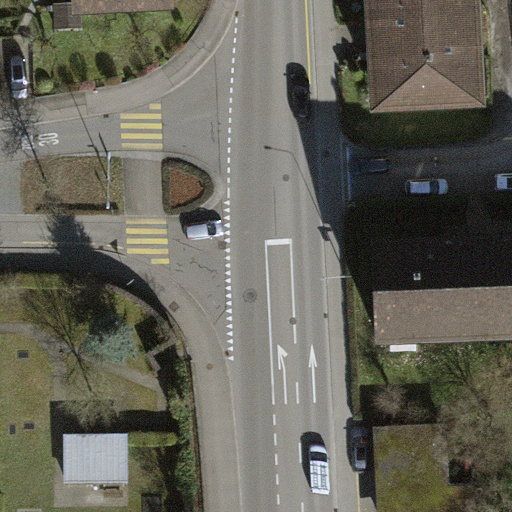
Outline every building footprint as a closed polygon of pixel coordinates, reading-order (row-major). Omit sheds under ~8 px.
[(89,0),(89,18),(187,17),(186,0),(89,0)] [(376,0),(382,103),(476,98),(471,0),(376,0)] [(511,237),(376,244),(380,338),(511,332),(511,237)] [(474,511),(474,485),(447,486),(445,425),(385,428),(388,511),(474,511)] [(72,435),(74,480),(136,477),(133,432),(72,435)]
